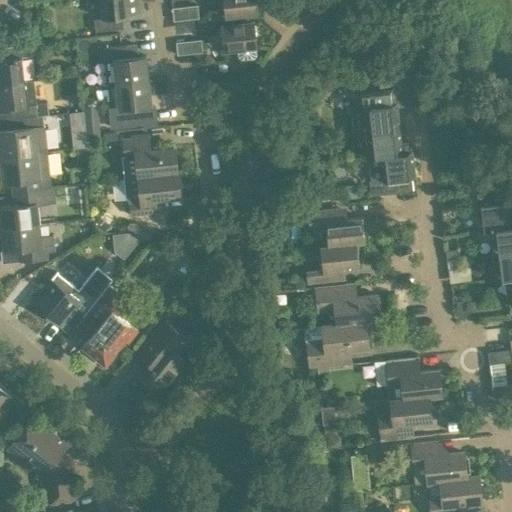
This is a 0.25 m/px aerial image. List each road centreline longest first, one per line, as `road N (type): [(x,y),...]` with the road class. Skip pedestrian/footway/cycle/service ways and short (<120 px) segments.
road 1 (residential): [(511,460),(472,395),(470,358),(440,326),(417,122)]
road 2 (residential): [(127,511),(114,433),(98,410),(0,331)]
road 3 (residential): [(212,202),(204,119),(186,106),(182,73),(166,56),(160,0)]
